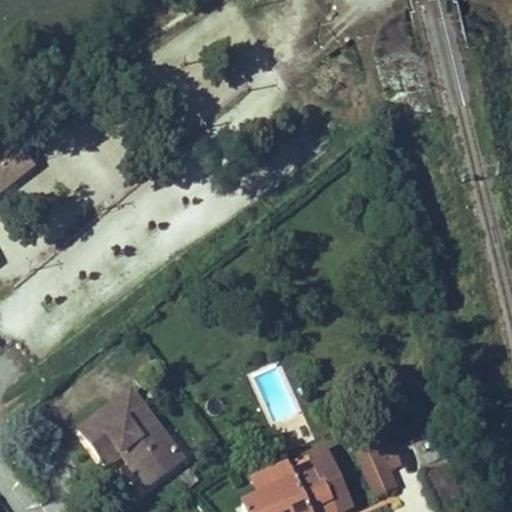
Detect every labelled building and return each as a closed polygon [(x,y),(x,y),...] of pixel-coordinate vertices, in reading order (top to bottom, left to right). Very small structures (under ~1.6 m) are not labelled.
[(17,149),(0,161),(0,197),(34,171),(17,149)] [(159,376),(149,363),(132,375),(142,389),(159,376)] [(132,397),(81,434),(107,469),(122,459),(147,491),(183,465),(132,397)] [(354,459),(374,502),(397,492),(390,473),(402,467),(393,445),(354,459)] [(303,458),(312,479),(292,487),(285,471),(249,487),(256,505),(239,511),(349,511),(352,511),(325,449),(303,458)] [(455,482),(448,467),(423,477),(429,493),(455,482)] [(456,511),(465,508),(455,482),(429,493),(437,511),(456,511)]
